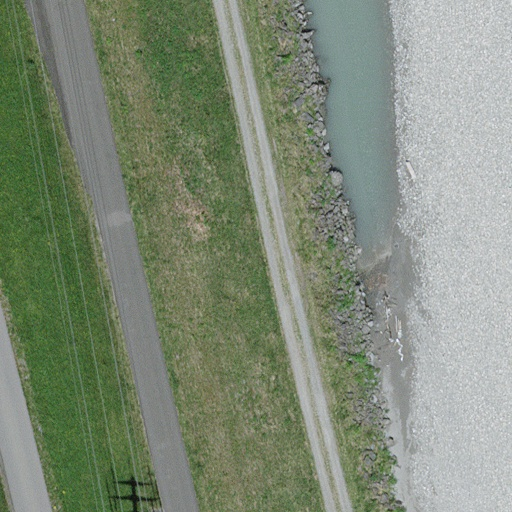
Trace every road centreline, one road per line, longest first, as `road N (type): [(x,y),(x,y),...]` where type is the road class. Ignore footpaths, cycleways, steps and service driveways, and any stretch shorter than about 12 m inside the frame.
road 1 (track): [(63,0),(178,511)]
road 2 (track): [(231,0),(343,511)]
